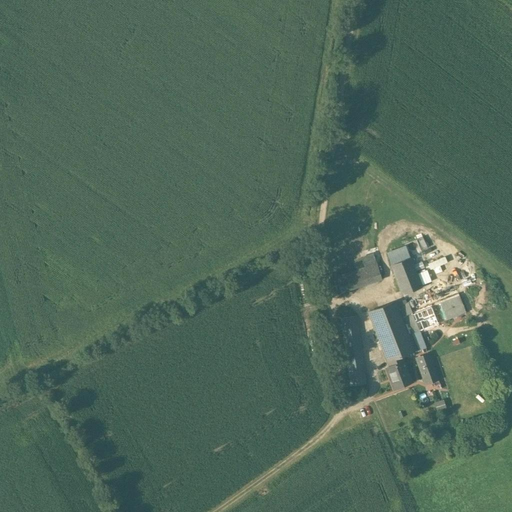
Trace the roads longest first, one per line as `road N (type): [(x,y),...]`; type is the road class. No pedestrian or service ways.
road 1 (track): [(354,0),(319,242),(342,407),(324,435),(216,511)]
road 2 (track): [(329,302),(359,314),(372,379),(364,402),(342,407)]
